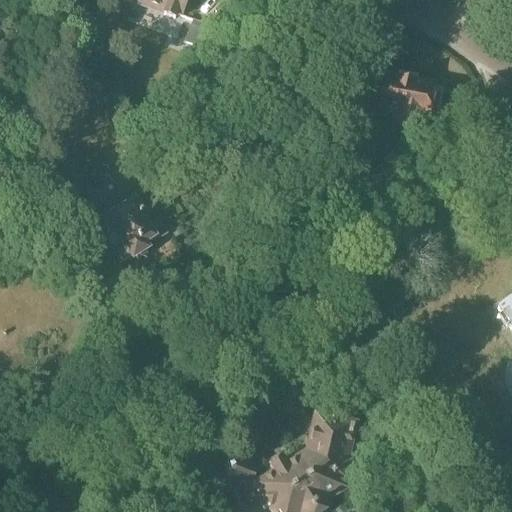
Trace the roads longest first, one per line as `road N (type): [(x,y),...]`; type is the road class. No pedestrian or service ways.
road 1 (residential): [(37,511),(6,452),(478,159)]
road 2 (residential): [(497,58),(390,0)]
